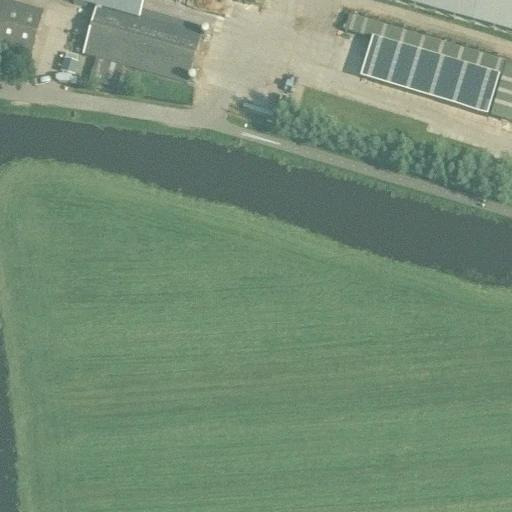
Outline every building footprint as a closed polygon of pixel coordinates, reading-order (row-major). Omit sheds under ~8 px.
[(52,0),(97,12),(99,6),(142,18),(147,0),(52,0)] [(511,0),(371,0),(511,39),(511,0)] [(0,55),(31,64),(44,17),(0,5),(0,55)] [(97,12),(84,59),(96,63),(91,83),(117,90),(123,70),(188,88),(202,35),(163,24),(142,18),(99,6),(97,12)] [(511,66),(349,19),(343,35),(372,44),(361,86),(511,131),(511,66)]
